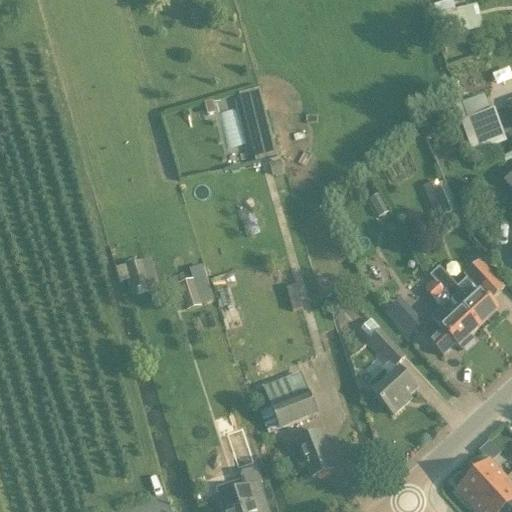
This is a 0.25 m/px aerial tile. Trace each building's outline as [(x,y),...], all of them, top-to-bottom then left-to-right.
[(452,2),(433,8),(443,40),(482,29),(475,7),(455,13),(452,2)] [(259,92),(239,97),(256,163),(276,158),(259,92)] [(207,117),(215,115),(212,103),(204,105),(207,117)] [(489,113),(460,124),(471,153),(500,142),(489,113)] [(279,163),(270,166),(274,178),(282,176),(279,163)] [(421,187),(429,203),(443,197),(436,180),(421,187)] [(353,197),(360,190),(355,184),(347,191),(353,197)] [(429,203),(436,221),(451,214),(443,197),(429,203)] [(369,204),(379,220),(389,214),(379,198),(369,204)] [(133,290),(149,285),(141,262),(126,267),(133,290)] [(467,280),(457,290),(439,270),(429,278),(445,295),(478,332),(486,324),(489,327),(498,318),(496,315),(498,313),(489,304),(503,290),(480,264),(465,278),(467,280)] [(206,277),(180,285),(188,311),(214,303),(206,277)] [(424,292),(434,303),(443,295),(433,283),(424,292)] [(441,310),(430,320),(443,334),(430,345),(443,359),(456,347),(458,350),(460,349),(462,351),(473,342),(470,339),(478,332),(445,295),(435,304),(441,310)] [(399,305),(388,315),(398,326),(410,316),(399,305)] [(410,316),(398,326),(409,338),(420,327),(410,316)] [(371,342),(381,333),(370,322),(360,331),(371,342)] [(395,369),(405,359),(381,333),(371,342),(395,369)] [(390,381),(383,374),(369,388),(375,394),(373,396),(393,418),(410,402),(408,399),(416,392),(399,373),(390,381)] [(301,377),(264,391),(271,410),(280,432),(317,418),(308,395),(301,377)] [(234,417),(217,420),(220,436),(237,433),(234,417)] [(312,480),(333,472),(318,434),(297,443),(312,480)] [(242,458),(245,468),(253,466),(250,455),(242,458)] [(489,464),(457,493),(472,510),(505,482),(489,464)] [(266,511),(259,488),(261,487),(256,472),(240,477),(245,492),(219,500),(222,511),(266,511)] [(511,489),(505,482),(472,510),(473,511),(504,511),(511,506),(511,489)]
